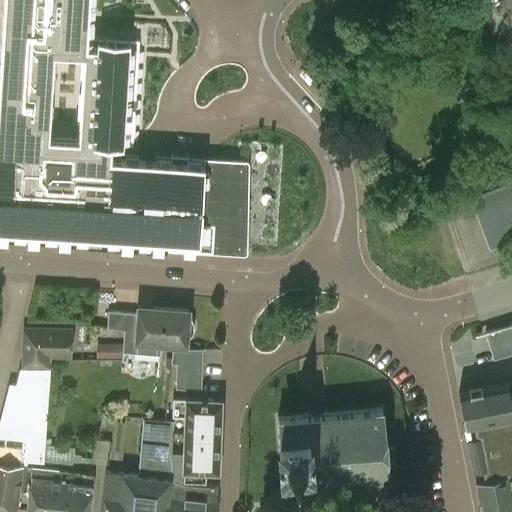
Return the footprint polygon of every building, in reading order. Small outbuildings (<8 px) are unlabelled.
[(0,228),(170,239),(169,249),(241,253),(242,243),(247,165),(236,164),(189,161),(190,155),(173,154),(172,160),(112,157),(113,142),(133,143),(140,39),(88,36),(90,0),(4,0),(0,66),(0,228)] [(302,68),(298,72),(309,85),(314,81),(302,68)] [(511,169),(461,189),(465,201),(474,197),(491,244),(511,235),(511,169)] [(138,306),(138,313),(108,310),(106,327),(124,330),(122,352),(122,358),(159,360),(159,355),(159,353),(161,351),(162,349),(164,349),(170,349),(170,344),(186,345),(186,339),(190,336),(192,333),(193,329),(193,326),(193,322),(191,319),(188,315),(188,310),(138,306)] [(511,323),(484,332),(493,360),(511,354),(511,323)] [(22,368),(50,368),(51,355),(49,355),(49,351),(71,352),(71,328),(47,328),(47,330),(25,329),(25,327),(23,327),(22,368)] [(177,349),(175,388),(201,389),(202,349),(177,349)] [(8,382),(0,411),(0,457),(42,463),(42,462),(43,462),(43,463),(72,467),(74,448),(44,444),(50,368),(22,368),(18,368),(15,383),(8,382)] [(489,506),(482,507),(481,507),(481,511),(511,511),(511,404),(510,395),(511,394),(511,381),(480,388),(482,397),(472,399),(470,390),(458,393),(464,422),(473,420),(475,431),(466,432),(473,466),(481,464),(483,474),(475,476),(479,497),(488,496),(489,506)] [(219,397),(204,397),(173,396),(172,413),(186,414),(184,453),(183,480),(206,480),(207,468),(216,469),(218,469),(219,467),(218,467),(219,433),(221,399),(221,397),(219,397)] [(386,462),(393,462),(392,446),(384,447),(381,409),(327,414),(304,416),(278,419),(284,487),(371,479),(387,478),(386,462)] [(143,417),(139,470),(138,475),(106,471),(101,511),(214,511),(217,488),(183,484),(183,480),(184,453),(170,452),(173,420),(143,417)] [(59,498),(57,511),(87,511),(91,485),(93,472),(90,471),(92,458),(81,457),(79,470),(59,468),(59,469),(57,468),(59,498)] [(0,461),(0,492),(18,496),(22,474),(21,474),(22,464),(0,461)] [(23,464),(22,464),(21,474),(22,474),(29,475),(27,496),(25,496),(24,501),(22,501),(21,510),(36,511),(57,511),(59,498),(57,468),(23,464)] [(18,496),(0,492),(0,509),(16,511),(18,496)]
